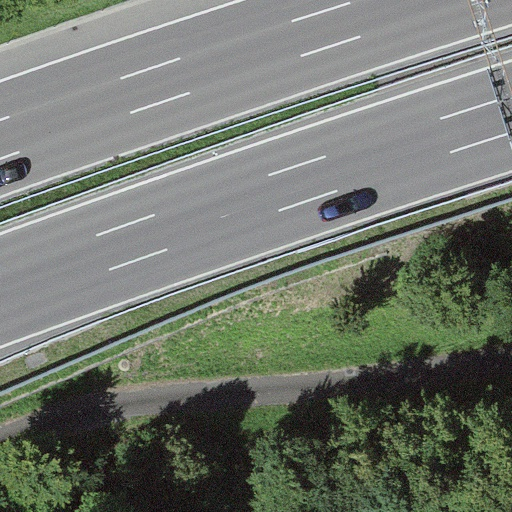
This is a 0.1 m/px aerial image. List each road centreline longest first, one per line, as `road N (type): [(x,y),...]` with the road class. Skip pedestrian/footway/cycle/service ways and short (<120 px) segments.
road 1 (motorway): [(0,292),(511,116)]
road 2 (motorway): [(424,0),(0,143)]
